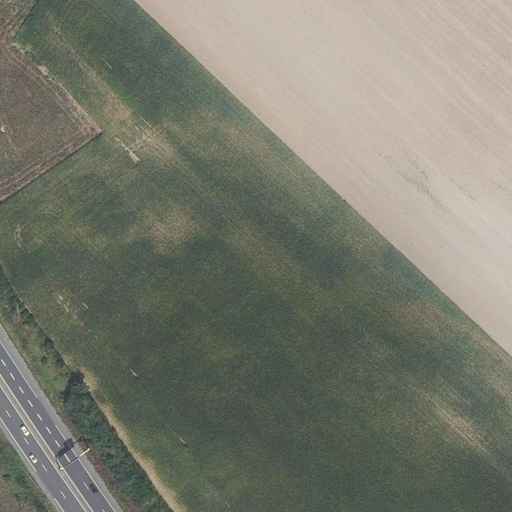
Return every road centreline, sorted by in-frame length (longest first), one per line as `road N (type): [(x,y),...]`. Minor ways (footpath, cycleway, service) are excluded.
road 1 (motorway): [(107,511),(0,356)]
road 2 (motorway): [(0,400),(77,511)]
